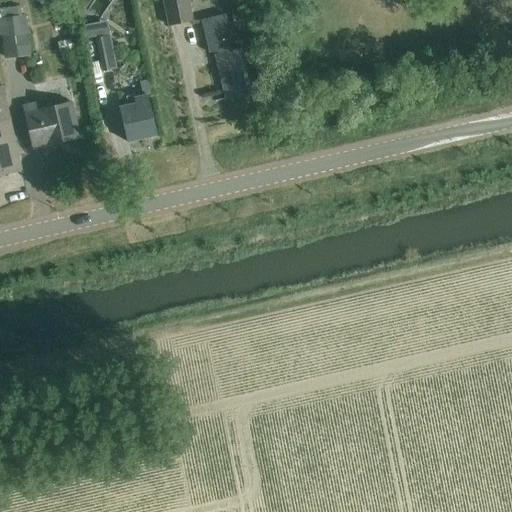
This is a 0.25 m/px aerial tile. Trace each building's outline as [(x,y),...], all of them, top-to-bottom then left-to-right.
[(163,0),(169,26),(193,22),(188,0),(163,0)] [(236,23),(252,19),(250,6),(233,10),(236,23)] [(214,51),(226,99),(256,92),(245,48),(235,51),(226,14),(201,20),(209,52),(214,51)] [(4,60),(30,56),(25,16),(0,19),(0,36),(2,36),(4,60)] [(96,38),(103,72),(117,69),(111,36),(96,38)] [(136,104),(120,108),(128,143),(157,136),(148,96),(152,95),(150,81),(140,84),(143,97),(135,98),(136,104)] [(0,174),(9,172),(7,161),(20,158),(5,95),(0,96),(0,174)] [(23,107),(32,149),(80,139),(71,102),(38,110),(32,105),(23,107)]
